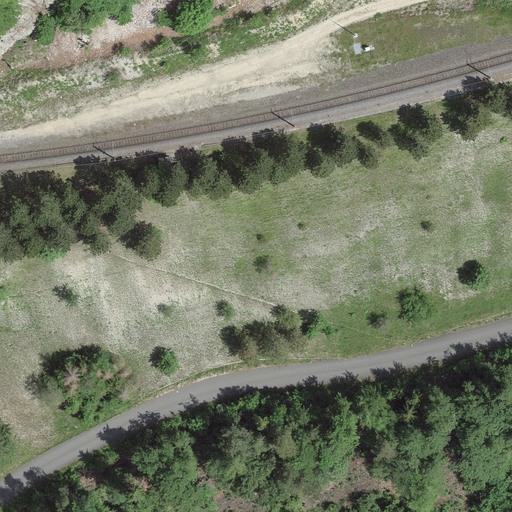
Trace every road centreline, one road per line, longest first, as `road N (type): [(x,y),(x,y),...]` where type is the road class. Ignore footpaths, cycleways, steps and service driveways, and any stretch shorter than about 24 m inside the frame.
road 1 (unclassified): [(511,331),(353,367),(253,377),(169,401),(0,494)]
road 2 (track): [(0,135),(169,99),(339,22),(415,0)]
